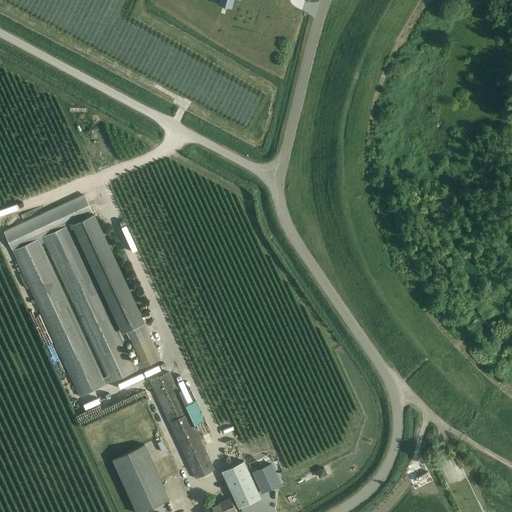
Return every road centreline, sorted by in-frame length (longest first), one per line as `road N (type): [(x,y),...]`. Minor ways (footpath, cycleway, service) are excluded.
road 1 (unclassified): [(338,511),(391,459),(397,402),(286,222),(280,176)]
road 2 (unclassified): [(280,176),(255,170),(0,33)]
road 3 (unclassified): [(280,176),(326,0)]
road 4 (track): [(511,467),(426,414),(399,383)]
